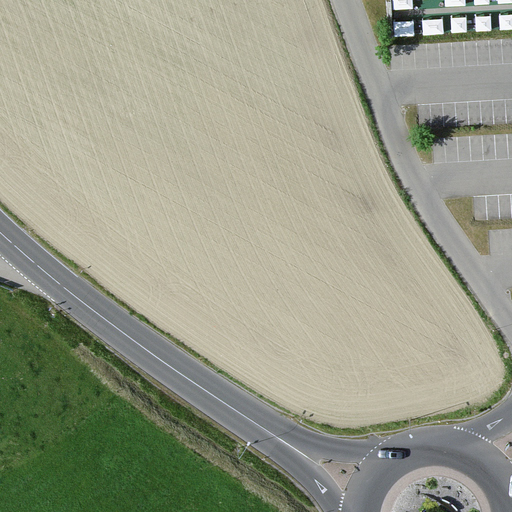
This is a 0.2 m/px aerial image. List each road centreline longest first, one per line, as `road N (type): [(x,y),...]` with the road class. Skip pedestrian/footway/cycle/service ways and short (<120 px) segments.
road 1 (secondary): [(0,233),(140,346),(263,427)]
road 2 (secondary): [(384,467),(347,447),(263,427)]
road 3 (secondary): [(263,427),(321,489),(357,511)]
